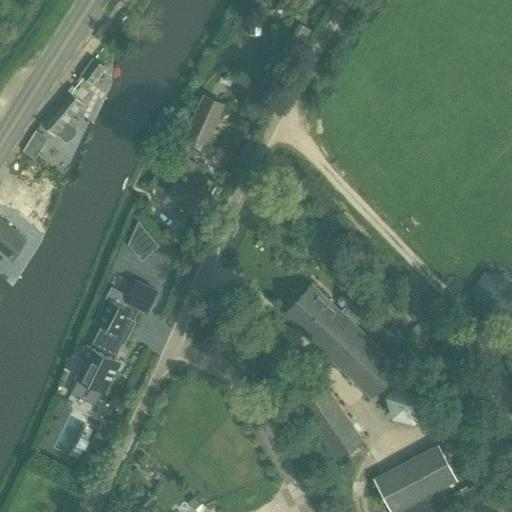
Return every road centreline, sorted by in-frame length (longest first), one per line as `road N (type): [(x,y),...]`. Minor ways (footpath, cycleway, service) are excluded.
road 1 (unclassified): [(96,511),(247,176),(347,0)]
road 2 (track): [(354,495),(385,449),(437,428),(511,435)]
road 3 (primary): [(0,153),(94,0)]
